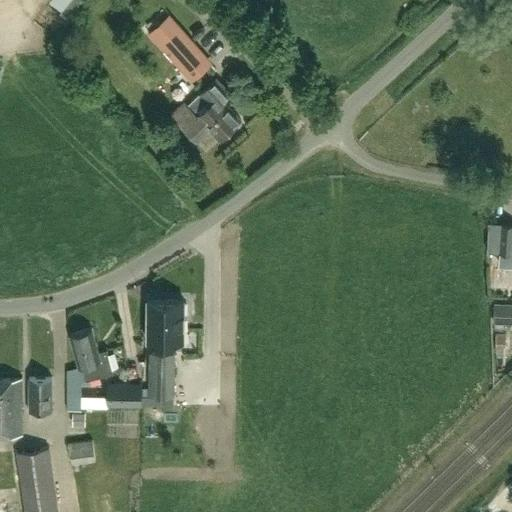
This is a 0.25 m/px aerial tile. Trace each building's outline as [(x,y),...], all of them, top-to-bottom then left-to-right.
[(82,0),(70,0),(59,13),(66,19),(82,0)] [(511,8),(501,19),(511,30),(511,8)] [(212,63),(169,14),(148,33),(191,82),(212,63)] [(219,139),(241,120),(223,101),(231,94),(217,78),(199,94),(200,95),(188,105),(185,101),(172,113),(197,141),(210,129),(219,139)] [(511,223),(488,223),(488,251),(491,251),(494,252),(497,252),(497,257),(504,258),(511,258),(511,223)] [(511,291),(511,266),(493,265),(491,290),(497,290),(502,291),(511,291)] [(183,341),(184,301),(147,300),(147,340),(159,341),(159,340),(183,341)] [(511,303),(492,303),(491,325),(511,324),(511,303)] [(69,335),(78,368),(67,370),(67,410),(81,410),(82,381),(113,372),(107,349),(97,352),(91,329),(69,335)] [(511,374),(511,369),(505,350),(511,347),(511,340),(510,334),(488,342),(501,378),(511,374)] [(142,388),(142,406),(149,405),(149,396),(174,397),(175,353),(149,352),(148,388),(142,388)] [(0,434),(21,435),(21,378),(0,378),(0,434)] [(29,411),(52,411),(51,378),(29,378),(29,411)] [(108,405),(141,406),(142,388),(141,388),(141,384),(108,383),(108,405)] [(78,412),(78,425),(86,425),(86,412),(78,412)] [(92,440),(68,443),(71,464),(95,461),(92,440)] [(16,452),(24,511),(58,511),(49,447),(16,452)]
